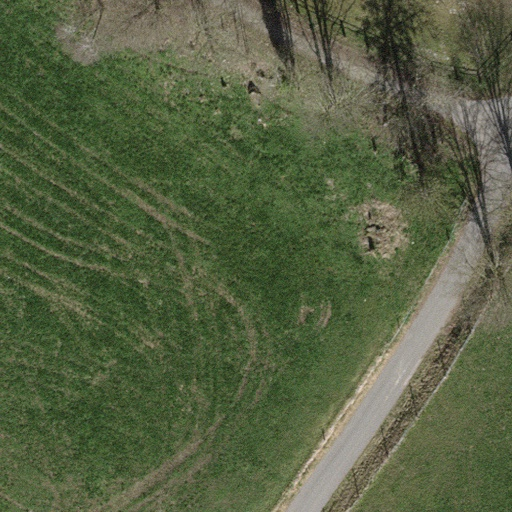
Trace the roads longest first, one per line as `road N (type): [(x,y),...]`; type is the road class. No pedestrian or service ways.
road 1 (residential): [(511,154),(408,352),(302,511)]
road 2 (track): [(221,0),(399,88),(511,129)]
